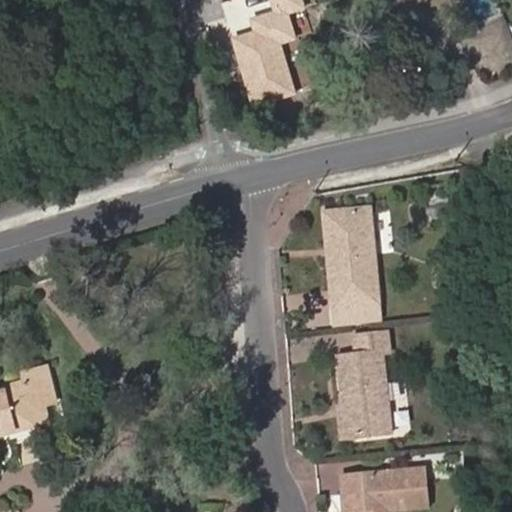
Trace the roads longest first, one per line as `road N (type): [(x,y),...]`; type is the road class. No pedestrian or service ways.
road 1 (residential): [(240,180),(251,212),(270,454),(294,511)]
road 2 (tertiary): [(511,112),(240,180)]
road 3 (tertiary): [(240,180),(0,251)]
road 4 (residential): [(180,0),(219,146),(240,180)]
